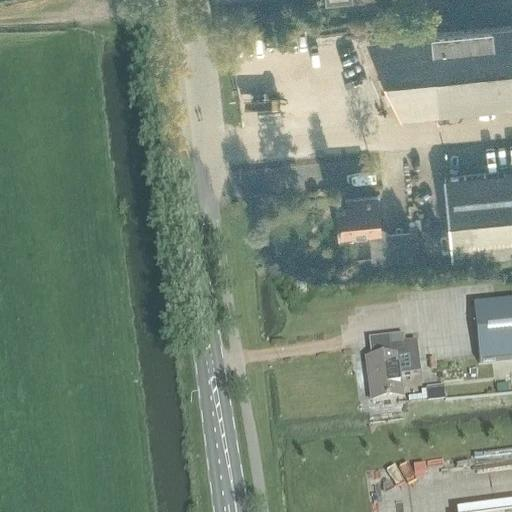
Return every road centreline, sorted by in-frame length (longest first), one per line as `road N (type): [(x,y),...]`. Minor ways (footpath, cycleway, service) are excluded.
road 1 (primary): [(204,329),(161,0)]
road 2 (primary): [(241,511),(218,363),(204,329)]
road 3 (primary): [(204,329),(199,365),(218,511)]
road 4 (track): [(158,0),(85,14),(0,17)]
